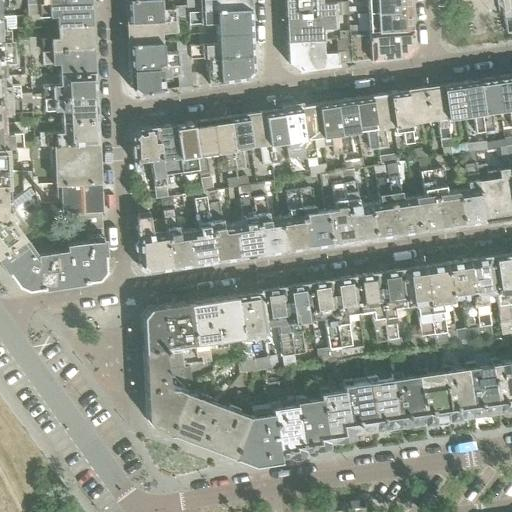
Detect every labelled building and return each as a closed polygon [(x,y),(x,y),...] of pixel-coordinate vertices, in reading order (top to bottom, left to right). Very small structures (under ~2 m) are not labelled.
[(186,12),(186,6),(166,7),(165,0),(124,0),(126,22),(187,18),(186,12)] [(249,8),(248,0),(185,0),(186,6),(186,12),(249,8)] [(284,0),(285,17),(347,14),(347,2),(320,3),(320,0),(284,0)] [(410,8),(409,0),(365,0),(366,11),(410,8)] [(90,25),(89,1),(47,3),(39,3),(27,4),(28,15),(39,14),(39,16),(55,16),(56,27),(90,25)] [(250,31),(249,8),(186,12),(187,18),(188,22),(215,21),(215,33),(250,31)] [(411,29),(410,8),(366,11),(367,30),(365,30),(365,31),(411,29)] [(320,40),(322,40),(321,28),(336,27),(336,15),(347,15),(347,14),(285,17),(286,42),(320,40)] [(0,37),(8,37),(8,29),(15,28),(15,15),(1,16),(0,15),(0,37)] [(127,44),(161,42),(160,30),(175,29),(175,23),(186,23),(186,22),(188,22),(187,18),(126,22),(127,44)] [(91,49),(90,25),(56,27),(56,37),(41,37),(41,46),(39,47),(35,47),(34,37),(28,37),(28,39),(28,45),(29,52),(42,51),(91,49)] [(365,30),(348,31),(349,38),(349,50),(350,62),(404,54),(412,45),(411,29),(365,31),(365,30)] [(252,54),(250,31),(215,33),(216,40),(214,44),(202,44),(188,44),(189,58),(208,56),(252,54)] [(349,38),(348,31),(339,31),(339,39),(349,38)] [(0,73),(2,74),(5,74),(4,61),(13,61),(12,40),(12,39),(8,39),(8,37),(0,37),(0,73)] [(336,51),(349,50),(349,38),(339,39),(336,39),(336,51)] [(320,40),(286,42),(288,63),(296,70),(337,64),(336,51),(327,52),(327,39),(322,40),(320,40)] [(189,58),(188,44),(188,41),(176,42),(177,52),(162,52),(161,42),(127,44),(128,67),(177,64),(189,64),(189,58)] [(92,72),(91,49),(42,51),(42,63),(58,62),(58,74),(92,72)] [(37,63),(37,53),(29,53),(30,63),(37,63)] [(190,73),(191,86),(245,78),(252,69),(252,54),(208,56),(209,66),(205,66),(205,72),(190,73)] [(163,77),(177,76),(177,64),(128,67),(129,87),(137,94),(164,90),(163,77)] [(189,64),(177,64),(177,76),(178,88),(191,86),(190,73),(189,64)] [(94,96),(92,72),(58,74),(59,85),(43,86),(44,94),(34,94),(35,98),(94,96)] [(0,73),(0,100),(31,99),(31,93),(19,94),(19,85),(3,85),(2,74),(0,73)] [(511,125),(511,74),(492,77),(496,110),(508,109),(510,125),(511,125)] [(496,110),(492,77),(475,80),(483,131),(493,129),(490,111),(496,110)] [(476,132),(483,131),(475,80),(459,82),(463,115),(473,114),(476,132)] [(459,82),(441,85),(449,145),(450,145),(449,136),(457,135),(455,117),(463,115),(459,82)] [(449,145),(441,85),(424,88),(429,121),(437,119),(440,136),(441,146),(449,145)] [(429,121),(424,88),(405,90),(412,142),(422,140),(419,122),(429,121)] [(404,143),(412,142),(405,90),(386,93),(391,126),(401,125),(404,143)] [(384,127),(391,126),(386,93),(369,96),(376,147),(387,145),(384,127)] [(61,121),(95,119),(94,101),(94,96),(35,98),(35,105),(44,105),(44,111),(60,110),(61,121)] [(369,148),(376,147),(369,96),(351,98),(356,131),(366,130),(369,148)] [(356,131),(351,98),(333,101),(341,152),(351,150),(348,133),(356,131)] [(0,123),(5,124),(4,112),(20,112),(20,103),(31,103),(31,99),(0,100),(0,123)] [(333,153),(341,152),(333,101),(316,103),(321,137),(330,136),(333,153)] [(312,138),(321,137),(316,103),(298,106),(307,157),(315,156),(312,138)] [(307,157),(298,106),(280,109),(286,142),(296,140),(298,158),(307,157)] [(286,142),(280,109),(263,111),(271,163),(279,161),(277,143),(286,142)] [(261,165),(271,163),(263,111),(244,114),(249,147),(258,146),(261,165)] [(249,147),(244,114),(227,117),(235,169),(244,167),(241,149),(249,147)] [(235,169),(227,117),(210,119),(215,152),(223,151),(226,170),(235,169)] [(96,145),(95,119),(61,121),(61,132),(39,134),(39,146),(52,145),(52,147),(96,145)] [(206,154),(215,152),(210,119),(192,122),(200,173),(209,172),(206,154)] [(200,173),(192,122),(174,125),(179,158),(188,156),(190,174),(200,173)] [(13,147),(29,146),(34,146),(34,141),(22,141),(21,133),(5,133),(5,124),(0,123),(0,149),(6,149),(6,147),(13,147)] [(171,159),(179,158),(174,125),(156,127),(166,197),(172,197),(176,196),(174,184),(175,183),(174,177),(172,177),(169,159),(171,159)] [(160,197),(160,198),(166,197),(156,127),(139,130),(132,138),(133,163),(149,162),(154,186),(155,198),(160,197)] [(511,137),(503,139),(505,146),(511,145),(511,137)] [(505,146),(503,139),(486,141),(487,149),(499,147),(505,146)] [(474,151),(487,149),(486,141),(479,142),(479,140),(474,141),(474,151)] [(468,151),(467,143),(450,146),(451,153),(468,151)] [(98,185),(96,145),(52,147),(54,183),(55,183),(55,187),(98,185)] [(418,158),(428,157),(430,157),(428,146),(414,149),(415,158),(418,158)] [(450,154),(449,146),(442,147),(443,154),(443,155),(450,154)] [(0,203),(9,203),(6,149),(0,149),(0,203)] [(484,220),(478,179),(476,166),(474,150),(463,152),(465,164),(463,164),(467,188),(456,189),(461,224),(484,220)] [(385,164),(389,163),(388,154),(379,156),(380,164),(385,164)] [(439,227),(431,173),(430,169),(428,157),(418,158),(421,174),(424,194),(412,196),(417,230),(439,227)] [(344,170),(353,169),(352,168),(362,167),(361,158),(343,161),(344,170)] [(417,230),(412,196),(401,198),(398,178),(394,162),(389,163),(385,164),(396,234),(417,230)] [(326,172),(325,164),(309,167),(310,174),(326,172)] [(380,164),(375,165),(372,166),(379,202),(368,203),(373,237),(396,234),(385,164),(380,164)] [(484,220),(511,216),(511,189),(508,164),(498,166),(498,170),(486,171),(486,177),(478,179),(484,220)] [(439,227),(461,224),(456,189),(445,191),(442,167),(430,169),(431,173),(439,227)] [(309,175),(307,168),(291,170),(292,177),(309,175)] [(351,240),(373,237),(368,203),(356,205),(352,182),(355,182),(353,169),(344,170),(341,171),(351,240)] [(31,181),(31,170),(22,170),(23,181),(31,181)] [(351,240),(341,171),(329,173),(320,174),(322,186),(331,185),(335,208),(325,210),(325,211),(330,243),(351,240)] [(237,186),(248,184),(246,174),(236,176),(237,186)] [(203,191),(213,189),(211,176),(200,178),(201,191),(203,191)] [(236,186),(237,186),(236,176),(226,178),(227,187),(236,186)] [(330,243),(325,211),(314,213),(309,176),(296,178),(298,191),(306,247),(330,243)] [(259,254),(283,250),(278,218),(267,220),(263,196),(262,182),(248,184),(259,254)] [(99,214),(98,185),(55,187),(55,183),(54,183),(32,184),(35,197),(37,196),(39,204),(61,202),(61,213),(61,216),(99,214)] [(259,254),(248,184),(237,186),(236,186),(239,200),(242,223),(232,225),(237,257),(259,254)] [(14,208),(34,192),(29,186),(9,202),(14,208)] [(214,261),(237,257),(232,225),(221,226),(218,203),(216,189),(213,189),(203,191),(214,261)] [(192,264),(214,261),(203,191),(201,191),(191,193),(193,206),(195,206),(198,229),(187,230),(192,264)] [(283,250),(306,247),(298,191),(286,193),(289,216),(278,218),(283,250)] [(144,200),(143,192),(135,193),(135,201),(144,200)] [(192,264),(187,230),(178,231),(174,209),(172,197),(166,197),(160,198),(165,232),(170,267),(192,264)] [(0,257),(26,239),(10,217),(9,203),(0,203),(0,257)] [(170,267),(165,232),(151,234),(148,212),(135,213),(138,264),(146,271),(170,267)] [(61,216),(56,230),(100,227),(99,214),(61,216)] [(56,250),(61,283),(96,278),(103,269),(101,234),(86,236),(86,240),(65,243),(65,248),(56,250)] [(61,283),(56,250),(35,253),(26,239),(0,257),(0,262),(16,284),(25,289),(61,283)] [(511,290),(511,253),(511,252),(488,256),(495,293),(499,323),(511,321),(508,292),(511,290)] [(479,338),(492,336),(486,294),(495,293),(488,256),(467,259),(479,338)] [(479,338),(467,259),(444,263),(450,300),(460,299),(464,327),(455,329),(454,324),(453,324),(456,341),(460,340),(460,341),(470,340),(479,338)] [(456,341),(453,324),(448,325),(449,330),(444,330),(440,302),(450,300),(444,263),(423,266),(433,333),(435,344),(449,342),(456,341)] [(419,348),(435,344),(433,333),(423,266),(398,269),(404,305),(404,306),(414,305),(419,334),(417,334),(419,348)] [(404,305),(398,269),(377,273),(386,340),(397,338),(392,307),(404,305)] [(374,341),(386,340),(377,273),(352,276),(357,312),(370,310),(374,341)] [(357,312),(352,276),(329,280),(339,347),(351,345),(346,314),(357,312)] [(341,358),(329,280),(304,283),(310,319),(323,317),(327,347),(316,349),(318,361),(341,358)] [(310,319),(304,283),(284,287),(293,354),(304,352),(299,321),(310,319)] [(293,354),(284,287),(259,290),(264,325),(276,324),(283,366),(295,365),(293,354)] [(265,332),(264,325),(259,290),(234,294),(241,344),(243,361),(237,362),(239,373),(271,368),(269,357),(252,359),(250,341),(266,339),(265,332)] [(241,344),(234,294),(188,301),(194,343),(209,340),(210,346),(222,345),(223,347),(241,344)] [(177,345),(194,343),(188,301),(147,307),(141,316),(142,351),(162,348),(165,368),(182,366),(202,362),(202,356),(196,357),(179,359),(177,345)] [(411,348),(418,347),(416,335),(409,336),(410,339),(411,347),(411,348)] [(493,345),(492,336),(484,338),(486,346),(493,345)] [(472,415),(472,414),(464,366),(449,369),(449,364),(443,364),(441,352),(450,351),(449,342),(435,344),(440,370),(446,418),(455,417),(455,418),(461,420),(467,419),(472,415)] [(388,351),(387,344),(375,345),(376,353),(388,351)] [(364,354),(363,346),(340,349),(341,357),(364,354)] [(418,347),(411,348),(413,365),(420,365),(418,348),(418,347)] [(152,427),(197,444),(213,402),(183,390),(185,386),(182,366),(165,368),(162,348),(142,351),(146,418),(152,427)] [(202,356),(202,362),(211,361),(209,350),(196,352),(196,357),(202,356)] [(278,367),(276,355),(269,356),(271,368),(278,367)] [(511,358),(498,361),(498,357),(487,359),(488,363),(489,363),(496,410),(504,409),(504,410),(510,413),(511,412),(511,358)] [(497,412),(496,410),(489,363),(488,363),(474,365),(473,361),(463,362),(464,366),(472,414),(480,412),(480,414),(486,416),(492,415),(497,412)] [(447,419),(446,418),(440,370),(425,372),(424,368),(415,369),(415,374),(423,422),(432,420),(432,422),(437,424),(442,423),(447,419)] [(423,422),(415,374),(400,376),(400,372),(389,373),(390,378),(398,424),(406,423),(406,425),(412,427),(418,426),(423,422)] [(366,381),(374,428),(382,427),(382,429),(388,431),(394,430),(399,426),(398,424),(390,378),(376,380),(375,375),(365,377),(366,381)] [(374,430),(374,428),(366,381),(351,383),(351,378),(340,380),(342,388),(349,432),(357,430),(357,432),(363,434),(369,434),(374,430)] [(266,385),(267,397),(275,395),(274,384),(266,385)] [(350,437),(342,388),(327,390),(327,387),(316,388),(317,396),(325,439),(333,438),(334,440),(339,442),(345,441),(350,437)] [(243,408),(248,395),(237,391),(232,403),(243,408)] [(325,439),(317,396),(303,398),(303,395),(293,396),(294,403),(302,448),(309,446),(310,448),(316,450),(321,450),(326,446),(325,439)] [(302,452),(302,448),(294,403),(280,405),(279,401),(268,403),(269,411),(278,454),(285,453),(286,455),(291,459),(298,458),(302,452)] [(278,454),(269,411),(247,415),(213,402),(197,444),(218,452),(223,454),(252,465),(278,461),(278,454)] [(363,507),(362,500),(349,502),(350,509),(363,507)]
